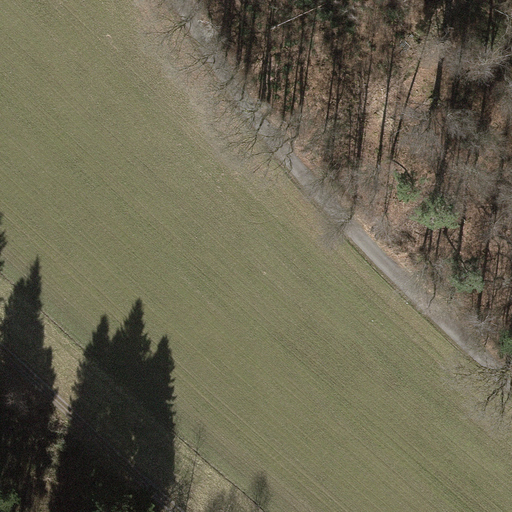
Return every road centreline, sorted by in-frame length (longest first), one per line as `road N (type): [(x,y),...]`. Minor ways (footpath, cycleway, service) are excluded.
road 1 (track): [(182,0),(329,197),(511,383)]
road 2 (track): [(176,511),(0,349)]
